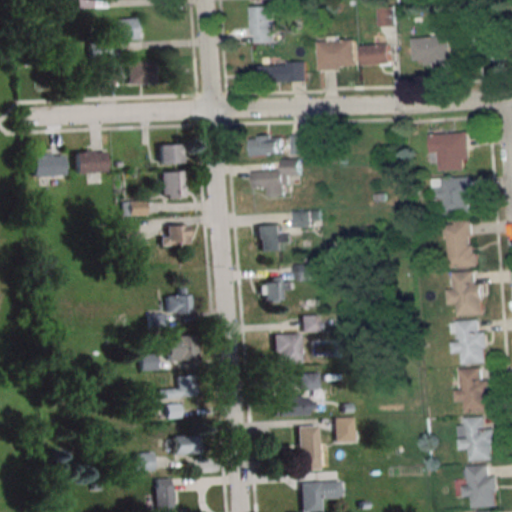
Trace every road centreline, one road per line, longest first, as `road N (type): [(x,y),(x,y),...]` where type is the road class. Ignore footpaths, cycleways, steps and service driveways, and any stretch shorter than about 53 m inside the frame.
road 1 (residential): [(239,511),(210,107)]
road 2 (residential): [(210,107),(508,97)]
road 3 (residential): [(22,116),(210,107)]
